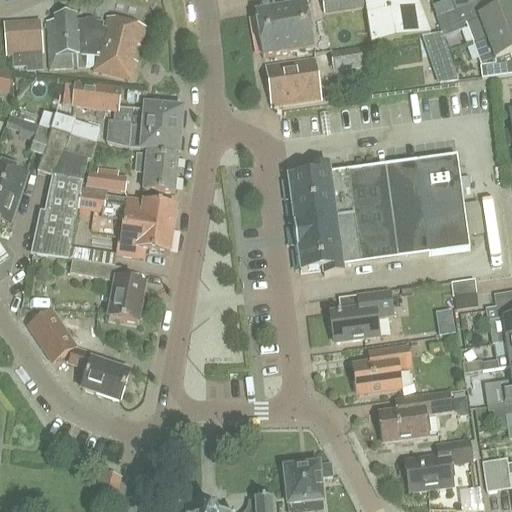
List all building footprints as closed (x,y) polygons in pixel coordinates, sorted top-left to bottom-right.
[(321,0),(324,17),(365,10),(363,0),(321,0)] [(416,0),(363,0),(365,10),(371,46),(401,42),(401,44),(403,43),(430,39),(430,37),(416,0)] [(455,13),(477,5),(475,0),(450,0),(455,12),(455,13)] [(511,6),(482,18),(477,5),(455,13),(455,12),(436,19),(440,32),(447,29),(449,35),(464,30),(463,25),(479,19),(487,41),(511,31),(511,6)] [(263,60),(314,52),(307,7),(255,16),(263,60)] [(141,49),(146,29),(107,19),(104,31),(102,31),(103,27),(96,25),(94,28),(87,28),(85,25),(78,25),(78,29),(76,29),(75,22),(47,24),(49,72),(85,69),(84,57),(86,57),(85,53),(88,53),(88,56),(92,56),(95,57),(96,53),(98,54),(93,74),(132,84),(137,64),(133,63),(137,48),(141,49)] [(7,58),(43,55),(42,30),(5,32),(7,58)] [(487,41),(473,47),(481,70),(480,71),(481,81),(494,79),(497,79),(495,62),(511,56),(511,31),(487,41)] [(406,66),(403,43),(401,44),(382,46),(330,54),(333,75),(385,66),(393,68),(406,66)] [(440,86),(458,84),(450,60),(436,61),(440,86)] [(272,109),(321,103),(315,62),(267,68),(272,109)] [(0,93),(9,95),(13,76),(0,74),(0,93)] [(119,115),(121,93),(76,88),(73,109),(119,115)] [(181,134),(182,112),(145,109),(145,114),(133,113),(131,130),(181,134)] [(504,148),(511,146),(511,110),(509,110),(511,131),(502,133),(504,148)] [(179,156),(181,134),(131,130),(131,128),(132,126),(108,124),(106,145),(129,151),(142,152),(142,153),(179,156)] [(53,134),(51,133),(39,129),(33,147),(30,155),(42,159),(37,174),(41,176),(46,161),(44,160),(53,134)] [(89,164),(93,146),(71,139),(53,134),(44,160),(46,161),(41,176),(53,180),(36,259),(69,263),(69,262),(71,250),(84,184),(82,184),(87,164),(89,164)] [(175,197),(178,161),(137,157),(136,168),(147,169),(144,194),(175,197)] [(462,190),(457,158),(330,175),(330,169),(310,172),(311,178),(288,181),(292,212),(462,190)] [(0,223),(11,227),(28,176),(0,166),(0,223)] [(121,195),(123,181),(89,176),(86,188),(107,194),(108,193),(121,195)] [(107,194),(86,188),(86,190),(83,189),(82,196),(79,212),(104,216),(107,194)] [(464,208),(462,190),(292,212),(296,243),(466,220),(465,217),(471,216),(470,207),(464,208)] [(170,257),(176,210),(128,203),(122,241),(120,240),(117,258),(138,261),(139,253),(170,257)] [(344,276),(343,269),(470,252),(466,220),(296,243),(301,275),(323,272),(324,278),(344,276)] [(0,276),(11,269),(0,251),(0,276)] [(87,266),(72,264),(69,277),(69,278),(116,286),(116,285),(117,282),(119,271),(115,270),(87,266)] [(116,285),(116,286),(109,321),(138,327),(146,288),(127,285),(117,282),(116,285)] [(453,299),(455,299),(476,296),(475,282),(451,285),(453,299)] [(496,309),(511,306),(511,294),(494,297),(496,309)] [(335,346),(378,340),(375,321),(393,318),(390,295),(363,299),(365,311),(331,316),(335,346)] [(456,313),(478,310),(476,296),(455,299),(456,313)] [(511,306),(496,309),(486,310),(488,323),(503,321),(505,334),(497,335),(499,346),(507,345),(511,344),(511,306)] [(54,366),(73,354),(75,352),(77,351),(51,313),(28,329),(54,366)] [(452,315),(440,316),(443,335),(455,333),(452,315)] [(431,355),(441,353),(440,343),(429,345),(431,355)] [(482,373),(498,370),(510,369),(511,368),(511,344),(507,345),(509,357),(495,359),(496,363),(481,365),(482,373)] [(358,398),(400,392),(397,372),(410,370),(407,349),(377,353),(379,365),(354,369),(358,398)] [(120,405),(130,376),(99,365),(100,361),(75,352),(73,354),(69,366),(89,373),(82,392),(120,405)] [(488,410),(503,408),(503,406),(511,405),(511,368),(510,369),(511,381),(511,383),(485,387),(488,410)] [(394,403),(396,414),(379,417),(383,446),(427,440),(424,418),(450,414),(448,395),(402,402),(394,403)] [(466,400),(453,402),(454,415),(461,420),(468,419),(466,400)] [(511,405),(503,406),(503,408),(505,418),(509,443),(511,442),(511,405)] [(409,496),(452,490),(449,467),(471,464),(468,444),(436,448),(438,460),(405,464),(409,496)] [(499,493),(511,491),(507,461),(494,463),(499,493)] [(486,494),(499,493),(494,463),(482,464),(486,494)] [(331,467),(299,470),(298,467),(288,468),(288,471),(285,472),(288,511),(322,511),(320,481),(332,480),(331,467)] [(117,501),(122,477),(104,473),(99,497),(117,501)] [(272,511),(272,501),(254,502),(254,504),(247,504),(247,510),(245,511),(272,511)]
